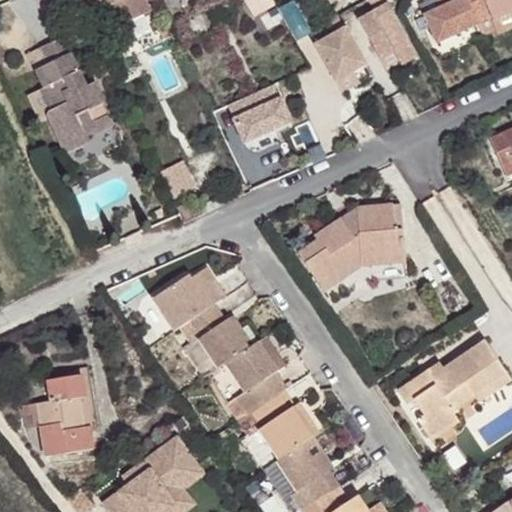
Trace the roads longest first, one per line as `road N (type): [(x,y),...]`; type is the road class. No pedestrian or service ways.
road 1 (residential): [(241,208),(430,511)]
road 2 (residential): [(241,208),(0,318)]
road 3 (residential): [(391,142),(511,341)]
road 4 (residential): [(420,129),(511,295)]
road 5 (residential): [(391,142),(241,208)]
